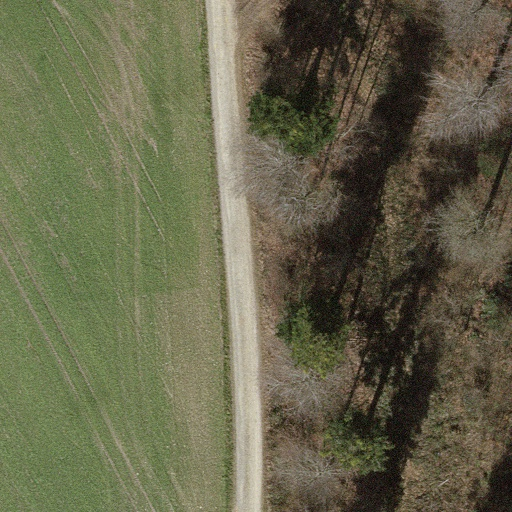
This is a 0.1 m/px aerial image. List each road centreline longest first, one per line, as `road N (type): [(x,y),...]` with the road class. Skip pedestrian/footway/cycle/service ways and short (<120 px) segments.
road 1 (track): [(407,511),(417,377),(392,145),(344,0)]
road 2 (track): [(224,0),(251,511)]
